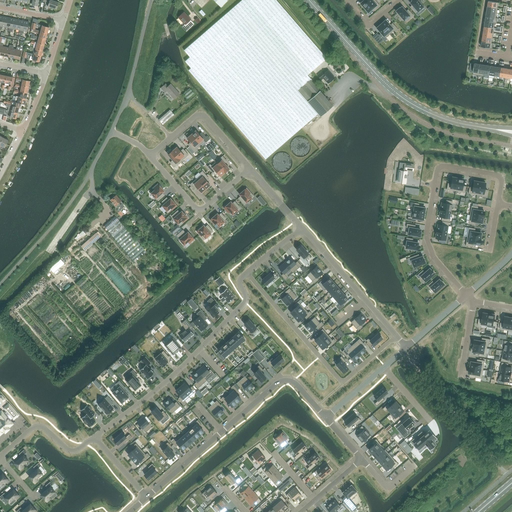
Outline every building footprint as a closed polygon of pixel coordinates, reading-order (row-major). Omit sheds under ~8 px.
[(56,9),(59,2),(50,0),(42,0),(42,1),(49,3),(48,6),(56,9)] [(298,89),(310,79),(307,76),(326,59),(275,0),(242,0),(184,50),(190,57),(185,62),(191,68),(188,71),(266,160),(302,129),(320,114),(308,101),(298,89)] [(374,0),(373,0),(364,8),(368,12),(373,8),(375,10),(380,6),(374,0)] [(421,4),(422,3),(419,0),(418,0),(417,1),(417,0),(412,0),(412,1),(410,3),(412,5),(410,7),(415,13),(418,11),(423,7),(421,4)] [(403,19),(404,20),(409,16),(411,18),(413,16),(408,9),(406,12),(402,7),(400,9),(399,8),(396,11),(401,16),(400,17),(403,20),(403,19)] [(186,30),(194,23),(193,22),(191,19),(184,12),(178,17),(185,25),(183,27),(186,30)] [(383,23),(381,24),(390,34),(394,30),(395,32),(398,29),(392,23),(390,25),(385,20),(382,22),(383,23)] [(24,21),(21,34),(23,34),(24,31),(28,32),(29,28),(28,28),(29,22),(24,21)] [(42,25),(36,24),(32,23),(31,28),(35,29),(35,30),(35,29),(38,30),(41,31),(47,33),(49,27),(42,25)] [(390,34),(381,24),(377,28),(381,33),(379,35),(384,41),(387,39),(385,38),(390,34)] [(38,30),(35,29),(35,30),(35,29),(34,32),(38,33),(40,33),(39,37),(46,39),(47,33),(41,31),(38,30)] [(39,37),(31,35),(30,38),(33,39),(33,38),(38,40),(37,43),(44,45),(46,39),(39,37)] [(44,45),(37,43),(35,42),(31,41),(31,44),(34,45),(33,48),(43,50),(44,45)] [(16,49),(14,58),(20,59),(24,42),(21,42),(20,44),(21,44),(19,50),(16,49)] [(43,50),(33,48),(30,47),(29,49),(32,50),(32,51),(35,51),(34,54),(41,56),(43,50)] [(41,56),(34,54),(24,51),(22,57),(26,57),(27,55),(33,57),(32,60),(39,62),(41,56)] [(471,63),(469,72),(473,73),(473,75),(478,76),(480,64),(474,63),(474,64),(471,63)] [(326,80),(328,83),(334,78),(328,70),(323,74),(321,72),(317,75),(321,80),(323,78),(325,80),(326,80)] [(6,76),(5,83),(11,84),(10,87),(11,87),(13,87),(15,78),(13,77),(10,77),(10,76),(7,74),(7,76),(6,76)] [(16,78),(16,81),(22,82),(21,85),(29,87),(30,81),(23,79),(16,78)] [(310,79),(298,89),(308,101),(320,91),(312,81),(313,80),(312,78),(310,79)] [(15,84),(15,87),(21,88),(20,91),(27,93),(29,87),(21,85),(15,84)] [(161,88),(164,93),(167,91),(174,99),(179,94),(170,84),(168,86),(165,84),(161,88)] [(187,99),(194,93),(189,88),(182,94),(187,99)] [(15,90),(15,92),(20,93),(19,97),(26,99),(27,93),(20,91),(15,90)] [(333,106),(320,91),(308,101),(320,114),(322,116),(333,106)] [(6,104),(19,107),(21,108),(22,104),(25,105),(26,99),(19,97),(16,97),(15,102),(12,101),(12,102),(7,101),(6,104)] [(6,104),(6,106),(9,107),(8,110),(11,111),(18,113),(19,107),(6,104)] [(0,108),(0,113),(3,115),(4,113),(10,114),(9,117),(16,119),(18,113),(11,111),(8,110),(0,108)] [(162,124),(174,114),(170,109),(158,120),(162,124)] [(195,131),(195,130),(191,133),(192,134),(191,135),(200,145),(204,141),(206,142),(208,140),(203,134),(200,136),(196,131),(195,131)] [(187,138),(192,144),(189,146),(191,148),(195,152),(197,150),(196,148),(200,145),(191,135),(187,138)] [(304,137),(301,136),(297,137),(294,138),(291,140),(290,143),(289,147),(290,150),(291,153),(294,155),(297,157),(300,157),(304,156),(307,155),(309,152),(310,149),(310,145),(309,142),(307,139),(304,137)] [(5,148),(9,140),(3,137),(0,142),(0,145),(5,148)] [(173,150),(173,151),(172,151),(181,161),(188,155),(184,150),(182,152),(177,147),(177,148),(176,147),(173,150)] [(168,155),(173,160),(170,162),(174,167),(181,161),(172,151),(168,155)] [(211,151),(208,154),(214,160),(217,157),(211,151)] [(286,153),(283,152),(279,152),(276,153),(274,156),(272,159),(271,162),(272,165),(273,168),(276,171),(279,172),(282,173),(286,172),(289,170),(291,167),(292,164),(292,161),(291,157),(289,155),(286,153)] [(204,156),(201,153),(196,158),(198,161),(204,156)] [(222,156),(215,162),(224,172),(224,173),(229,169),(224,163),(227,161),(222,156)] [(211,166),(210,164),(207,167),(208,167),(213,173),(215,171),(220,176),(224,172),(215,162),(211,166)] [(407,172),(406,172),(407,170),(412,171),(413,165),(404,164),(403,171),(398,170),(398,172),(397,182),(405,183),(407,172)] [(201,175),(197,179),(205,189),(210,185),(205,180),(208,177),(202,171),(200,174),(201,175)] [(456,191),(458,178),(452,177),(451,184),(448,183),(447,189),(456,191)] [(464,179),(458,178),(456,191),(465,193),(466,186),(463,186),(464,179)] [(197,179),(190,185),(194,189),(196,187),(201,193),(205,189),(197,179)] [(477,195),(480,182),(474,181),(473,188),(469,187),(468,193),(477,195)] [(485,183),(480,182),(477,195),(486,196),(487,190),(484,190),(485,183)] [(159,185),(158,184),(153,188),(154,190),(151,193),(156,198),(158,201),(164,195),(162,193),(164,191),(161,188),(162,187),(159,184),(159,185)] [(254,196),(246,188),(245,189),(245,188),(241,191),(242,192),(239,194),(241,196),(238,198),(244,204),(246,202),(246,203),(254,196)] [(115,195),(110,199),(124,214),(129,210),(115,195)] [(263,206),(266,203),(260,196),(257,198),(263,206)] [(170,208),(172,210),(177,206),(170,198),(169,200),(166,198),(162,202),(164,204),(162,206),(167,211),(170,208)] [(441,207),(440,207),(440,208),(440,210),(451,211),(452,204),(452,201),(446,200),(445,203),(441,203),(441,207)] [(225,207),(224,208),(228,213),(230,211),(231,213),(233,215),(238,210),(240,208),(235,201),(232,204),(231,202),(228,204),(227,204),(224,206),(225,207)] [(411,212),(424,214),(424,212),(425,212),(426,208),(418,207),(419,204),(411,202),(410,206),(412,206),(411,212)] [(472,206),(470,215),(483,217),(484,211),(477,210),(478,207),(472,206)] [(178,224),(181,221),(183,223),(188,218),(182,211),(180,213),(178,210),(171,216),(173,218),(178,224)] [(450,218),(451,211),(440,210),(440,211),(439,212),(440,212),(439,217),(442,217),(441,220),(450,222),(450,218)] [(423,220),(424,214),(411,212),(410,217),(408,217),(407,220),(416,222),(416,219),(423,220)] [(219,226),(224,222),(223,220),(225,218),(221,213),(219,215),(217,214),(210,220),(214,225),(216,223),(219,226)] [(483,217),(470,215),(468,224),(475,225),(475,222),(482,223),(483,217)] [(146,250),(115,216),(104,226),(135,261),(146,250)] [(436,231),(447,233),(448,226),(448,222),(442,221),(442,225),(438,224),(437,229),(436,228),(436,230),(437,230),(436,231)] [(420,232),(420,230),(414,229),(415,225),(407,224),(406,227),(409,228),(408,234),(413,235),(413,236),(417,237),(417,236),(420,236),(421,232),(420,232)] [(204,225),(196,232),(204,240),(206,238),(211,234),(211,233),(213,231),(207,225),(205,227),(204,225)] [(467,237),(480,239),(481,233),(474,232),(475,229),(469,228),(467,237)] [(189,243),(194,239),(188,232),(186,234),(183,230),(177,236),(180,239),(179,239),(184,245),(188,242),(189,243)] [(446,240),(447,233),(436,231),(436,233),(435,234),(436,234),(435,238),(439,239),(439,242),(446,243),(446,240)] [(96,233),(81,246),(85,250),(100,237),(96,233)] [(479,245),(480,239),(467,237),(466,246),(472,247),(472,244),(479,245)] [(418,246),(418,243),(412,242),(413,239),(406,238),(406,241),(407,241),(406,248),(411,249),(411,250),(415,250),(415,249),(417,250),(418,246)] [(299,257),(303,262),(310,256),(301,246),(296,250),(301,255),(299,257)] [(422,256),(419,257),(418,254),(410,257),(406,259),(409,265),(412,263),(414,267),(415,266),(415,267),(419,266),(418,265),(425,263),(423,259),(422,256)] [(293,273),(301,266),(297,261),(295,263),(290,258),(285,263),(293,273)] [(285,263),(279,268),(283,273),(281,275),(285,280),(293,273),(285,263)] [(317,277),(322,272),(317,266),(310,272),(307,275),(314,283),(319,279),(317,277)] [(429,278),(434,273),(432,270),(431,271),(429,269),(425,273),(423,270),(416,276),(419,278),(421,277),(425,281),(426,281),(427,281),(430,279),(429,278)] [(270,273),(262,280),(266,285),(272,280),(273,282),(278,278),(274,273),(272,275),(270,273)] [(322,284),(326,288),(333,282),(329,278),(322,284)] [(444,284),(441,281),(441,282),(439,280),(434,284),(432,281),(428,285),(430,288),(431,287),(435,292),(444,284)] [(333,282),(326,288),(329,292),(337,286),(333,282)] [(337,286),(329,292),(333,297),(340,290),(337,286)] [(285,292),(287,294),(282,299),(287,305),(293,300),(297,296),(289,288),(285,292)] [(223,297),(220,299),(223,302),(225,300),(228,303),(234,297),(227,289),(220,294),(223,297)] [(340,290),(333,297),(337,301),(344,294),(340,290)] [(342,304),(347,299),(344,294),(337,301),(340,305),(342,304)] [(218,305),(211,298),(207,301),(210,304),(205,308),(208,311),(207,312),(209,315),(210,314),(213,317),(219,312),(215,308),(218,305)] [(198,307),(194,301),(190,305),(195,310),(198,307)] [(294,317),(304,308),(300,304),(298,301),(294,305),(296,307),(290,312),(294,317)] [(294,317),(298,321),(304,316),(306,319),(312,314),(310,311),(308,312),(304,308),(294,317)] [(193,322),(190,324),(193,327),(196,325),(201,331),(207,325),(202,319),(205,317),(200,311),(197,314),(199,316),(193,322)] [(487,327),(489,314),(488,314),(483,313),(482,320),(479,319),(478,325),(487,327)] [(490,314),(489,314),(487,327),(496,328),(497,322),(493,322),(495,314),(491,313),(491,314),(490,314)] [(354,319),(351,322),(358,330),(362,327),(360,324),(366,320),(361,314),(354,319)] [(509,330),(511,317),(510,317),(510,318),(509,317),(509,316),(505,316),(504,323),(501,323),(500,329),(509,330)] [(311,320),(305,326),(310,332),(315,327),(318,329),(324,324),(321,321),(320,323),(315,317),(311,320)] [(182,333),(179,336),(184,342),(194,334),(190,329),(192,327),(186,319),(181,323),(185,330),(182,333)] [(244,324),(249,330),(246,332),(252,338),(254,336),(253,334),(258,330),(249,320),(244,324)] [(318,344),(328,336),(325,331),(323,329),(318,333),(320,335),(315,340),(318,344)] [(234,336),(241,343),(245,339),(238,332),(234,336)] [(370,340),(368,338),(366,340),(370,345),(372,343),(374,345),(382,338),(378,333),(370,340)] [(167,349),(169,352),(170,351),(173,355),(181,347),(176,341),(178,339),(174,334),(171,336),(172,337),(164,345),(167,348),(167,349)] [(230,339),(236,346),(241,343),(234,336),(230,339)] [(318,344),(322,349),(328,344),(330,347),(336,341),(334,339),(332,340),(328,336),(318,344)] [(475,340),(474,347),(487,349),(488,342),(490,343),(490,340),(482,338),(482,341),(475,340)] [(226,343),(232,350),(236,346),(230,339),(226,343)] [(360,356),(366,351),(361,345),(363,343),(359,339),(351,346),(360,356)] [(222,346),(228,354),(232,350),(226,343),(222,346)] [(219,351),(216,354),(222,361),(225,358),(224,357),(228,354),(222,346),(218,350),(219,351)] [(344,349),(342,351),(347,357),(349,355),(354,361),(360,356),(351,346),(346,351),(344,349)] [(487,349),(474,347),(473,351),(480,353),(479,356),(485,357),(487,349)] [(257,350),(252,354),(259,362),(264,358),(257,350)] [(168,357),(163,351),(161,354),(161,353),(155,358),(162,367),(167,364),(166,363),(168,361),(166,359),(168,357)] [(511,352),(504,351),(502,358),(501,361),(508,362),(509,359),(511,359),(511,352)] [(272,358),(267,362),(271,367),(273,365),(275,367),(284,360),(279,355),(274,360),(272,358)] [(334,362),(336,364),(343,372),(348,368),(343,363),(345,361),(341,356),(339,358),(334,362)] [(149,367),(148,368),(147,366),(150,363),(145,357),(141,360),(145,365),(140,370),(142,373),(141,374),(144,377),(145,376),(148,379),(154,374),(152,372),(153,371),(149,367)] [(470,367),(483,369),(485,361),(479,360),(478,363),(471,362),(470,367)] [(500,373),(510,374),(511,373),(511,372),(511,367),(507,367),(508,364),(502,363),(501,366),(500,373)] [(257,367),(258,369),(254,373),(261,381),(266,377),(261,372),(263,370),(259,365),(257,367)] [(198,371),(206,381),(212,376),(215,378),(217,376),(211,369),(208,371),(204,366),(198,371)] [(481,379),(483,369),(470,367),(470,368),(469,368),(468,372),(469,372),(469,373),(476,375),(475,378),(481,379)] [(128,385),(129,384),(135,390),(141,385),(135,378),(137,375),(133,370),(130,373),(132,375),(126,380),(127,381),(126,382),(128,385)] [(198,371),(192,376),(197,382),(194,383),(198,388),(206,381),(198,371)] [(510,376),(510,374),(500,373),(499,379),(498,379),(497,383),(505,384),(505,381),(509,381),(510,377),(511,376),(510,376)] [(245,376),(237,383),(240,388),(243,386),(247,391),(253,386),(248,379),(245,376)] [(117,383),(110,389),(112,392),(122,403),(129,397),(128,396),(122,389),(125,387),(119,381),(117,383)] [(189,397),(196,391),(192,387),(190,388),(185,383),(180,387),(189,397)] [(233,385),(231,387),(234,391),(229,395),(228,393),(236,403),(241,399),(236,393),(238,391),(238,390),(233,385)] [(183,404),(186,402),(185,400),(189,397),(180,387),(176,391),(181,396),(178,399),(183,404)] [(383,387),(374,396),(378,400),(374,403),(377,406),(384,399),(382,397),(388,392),(383,387)] [(236,403),(228,393),(221,399),(225,403),(227,401),(232,407),(236,403)] [(113,408),(110,404),(112,402),(107,396),(104,398),(104,397),(97,404),(106,414),(113,408)] [(180,406),(176,402),(174,404),(169,398),(163,404),(172,413),(180,406)] [(211,405),(209,408),(217,418),(223,412),(218,407),(221,405),(217,400),(214,403),(212,400),(209,403),(211,405)] [(388,404),(382,409),(385,411),(387,409),(391,413),(390,414),(399,406),(395,401),(390,406),(388,404)] [(0,434),(4,431),(5,432),(9,429),(8,428),(13,424),(10,421),(13,418),(11,416),(16,412),(9,404),(4,408),(6,411),(3,413),(1,411),(0,412),(0,417),(2,419),(0,420),(0,434)] [(86,405),(81,410),(85,415),(81,418),(84,421),(83,421),(86,424),(86,423),(89,427),(95,422),(91,417),(94,414),(91,410),(92,409),(89,406),(88,407),(86,405)] [(399,406),(390,414),(394,419),(393,419),(395,422),(400,418),(398,415),(403,410),(399,406)] [(160,422),(167,415),(163,411),(161,413),(156,407),(151,412),(160,422)] [(354,413),(344,422),(348,426),(354,422),(356,424),(360,420),(358,418),(354,413)] [(146,432),(152,427),(143,417),(137,422),(142,428),(139,430),(145,436),(147,434),(146,432)] [(407,429),(414,423),(413,422),(414,421),(411,418),(410,419),(409,417),(399,427),(404,432),(401,434),(405,438),(410,433),(407,429)] [(198,420),(191,426),(199,435),(204,431),(199,427),(201,425),(198,420)] [(199,435),(191,426),(187,429),(195,439),(199,435)] [(359,433),(356,436),(362,442),(370,435),(365,428),(364,429),(362,426),(357,431),(359,433)] [(195,439),(187,429),(183,433),(191,442),(195,439)] [(430,433),(428,430),(425,432),(422,429),(411,439),(418,447),(424,441),(430,448),(433,445),(434,447),(434,443),(432,441),(435,437),(431,433),(430,433)] [(122,432),(114,439),(118,444),(123,440),(126,442),(132,437),(129,434),(126,437),(122,432)] [(282,432),(274,439),(281,447),(286,443),(284,441),(288,438),(282,432)] [(191,442),(183,433),(179,436),(187,446),(191,442)] [(400,440),(395,434),(392,436),(398,444),(403,440),(402,438),(400,440)] [(187,446),(179,436),(175,440),(173,439),(171,441),(176,447),(179,445),(183,450),(187,446)] [(373,445),(368,449),(372,454),(382,445),(378,441),(376,439),(371,443),(373,445)] [(409,447),(404,441),(400,445),(407,453),(408,452),(406,449),(409,447)] [(168,442),(161,449),(170,458),(174,454),(170,449),(172,447),(168,442)] [(293,450),(290,453),(293,457),(294,457),(296,460),(303,454),(301,451),(306,447),(302,442),(292,450),(293,450)] [(128,454),(132,459),(142,450),(136,443),(132,447),(134,449),(128,454)] [(382,445),(372,454),(376,458),(385,449),(383,451),(380,447),(382,446),(382,445)] [(385,449),(376,458),(379,462),(389,454),(385,449)] [(21,457),(14,463),(20,470),(24,467),(23,465),(28,460),(24,455),(26,453),(24,450),(19,454),(21,457)] [(142,450),(132,459),(136,463),(141,458),(144,461),(150,456),(147,453),(146,454),(142,450)] [(258,450),(250,457),(254,462),(256,460),(259,464),(265,458),(258,450)] [(308,455),(304,459),(310,466),(307,468),(309,471),(316,465),(314,462),(319,458),(315,453),(310,458),(308,455)] [(389,454),(379,462),(383,466),(392,458),(389,454)] [(392,458),(383,466),(386,470),(391,466),(393,468),(398,464),(396,461),(396,462),(392,458)] [(38,463),(33,467),(36,470),(29,476),(35,483),(39,480),(37,478),(42,473),(38,468),(41,466),(38,463)] [(152,468),(154,466),(152,464),(148,467),(150,470),(144,475),(149,479),(157,472),(152,468)] [(267,465),(262,469),(270,478),(278,471),(273,465),(269,468),(267,465)] [(319,467),(314,472),(316,474),(315,476),(318,481),(322,478),(331,470),(327,465),(322,469),(319,467)] [(243,469),(249,477),(252,474),(246,467),(243,469)] [(56,476),(61,481),(64,478),(59,473),(57,471),(52,475),(54,477),(56,476)] [(278,471),(270,478),(277,486),(282,482),(280,479),(283,476),(278,471)] [(229,472),(224,476),(232,484),(235,481),(237,484),(242,480),(240,477),(236,480),(229,472)] [(5,484),(8,480),(2,473),(0,475),(0,484),(3,482),(5,484)] [(50,482),(45,486),(48,488),(41,495),(47,502),(51,498),(49,496),(54,492),(50,487),(53,484),(50,482)] [(243,490),(240,493),(245,499),(253,492),(246,484),(241,488),(243,490)] [(351,485),(343,492),(346,497),(343,500),(352,511),(356,507),(348,498),(356,491),(354,488),(355,488),(352,484),(352,485),(351,485)] [(211,486),(202,493),(206,498),(209,496),(212,499),(218,494),(211,486)] [(294,487),(286,495),(290,500),(293,498),(295,501),(302,496),(294,487)] [(14,498),(16,500),(20,496),(14,489),(6,496),(4,493),(0,496),(0,498),(2,500),(4,498),(9,503),(14,498)] [(253,492),(245,499),(250,505),(254,502),(256,504),(261,500),(253,492)] [(280,498),(276,502),(284,511),(288,507),(284,502),(286,500),(281,495),(279,497),(280,498)] [(214,501),(212,503),(217,509),(219,511),(224,511),(227,510),(225,507),(228,504),(225,502),(222,498),(216,503),(214,501)] [(335,500),(326,508),(329,511),(337,511),(336,511),(341,507),(335,500)] [(276,502),(272,505),(277,511),(282,511),(284,511),(276,502)]
